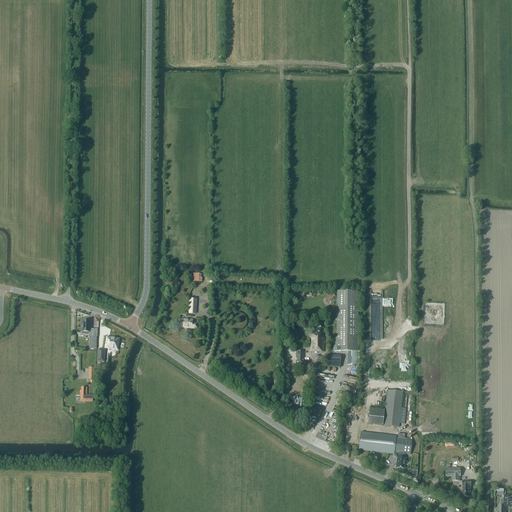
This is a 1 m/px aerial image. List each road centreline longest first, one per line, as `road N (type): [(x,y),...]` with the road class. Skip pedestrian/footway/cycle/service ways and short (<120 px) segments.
road 1 (unclassified): [(477,511),(468,0)]
road 2 (track): [(406,0),(411,320),(367,359),(365,372)]
road 3 (tertiary): [(453,511),(304,443),(129,326)]
road 4 (tertiary): [(129,326),(146,282),(148,0)]
road 5 (tertiary): [(129,326),(0,287)]
